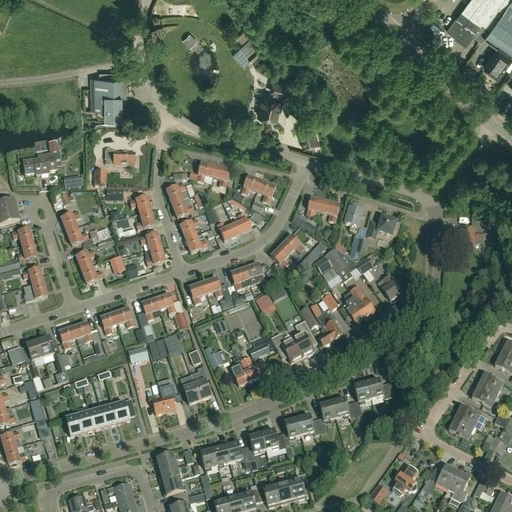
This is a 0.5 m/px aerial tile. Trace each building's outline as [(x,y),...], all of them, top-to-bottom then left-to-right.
[(511,57),(511,0),(470,0),(446,33),(465,46),(472,36),(481,42),(475,50),(481,53),(489,42),(498,48),(484,68),(497,78),(511,58),(511,57)] [(245,37),(252,32),(248,26),(241,32),(245,37)] [(239,48),(252,63),(253,62),(256,64),(262,59),(259,55),(262,52),(258,47),(257,47),(249,39),(239,48)] [(121,79),(91,80),(91,112),(105,112),(105,121),(121,121),(121,96),(121,79)] [(260,108),(258,117),(259,117),(259,118),(259,119),(260,120),(260,121),(261,121),(262,121),(262,122),(263,122),(264,122),(265,121),(266,121),(266,120),(267,120),(267,119),(275,121),(278,111),(279,111),(282,100),(283,96),(284,97),(287,85),(272,81),(268,93),(274,95),(273,98),(272,100),(262,97),(259,108),(260,108)] [(317,145),(312,128),(298,132),(304,149),(317,145)] [(57,174),(56,169),(61,168),(58,143),(48,144),(50,156),(46,156),(46,160),(23,163),(25,178),(40,176),(41,179),(49,178),(49,174),(56,173),(57,174)] [(109,167),(114,167),(114,168),(134,169),(134,165),(136,163),(136,160),(134,159),(134,156),(114,155),(114,153),(112,153),(112,152),(108,152),(107,153),(106,153),(105,162),(109,162),(109,167)] [(212,181),(215,169),(200,166),(198,177),(197,183),(203,185),(211,187),(212,181)] [(229,173),(215,169),(212,181),(220,182),(219,189),(225,190),(226,184),(229,173)] [(106,173),(88,173),(88,190),(106,190),(106,173)] [(257,195),(261,184),(247,179),(243,189),(241,195),(247,197),(249,191),(257,195)] [(65,191),(73,190),(71,180),(63,181),(65,191)] [(275,189),(261,184),(257,195),(265,198),(263,204),(268,206),(271,200),(275,189)] [(172,206),(182,202),(179,195),(185,192),(183,186),(177,189),(177,188),(166,192),(172,206)] [(123,191),(107,191),(107,203),(123,203),(123,191)] [(52,204),(55,213),(63,211),(61,207),(63,206),(64,209),(70,206),(69,204),(75,202),(72,194),(68,196),(67,192),(60,194),(61,198),(60,199),(59,194),(52,196),(55,203),(52,204)] [(198,195),(202,203),(205,204),(207,197),(198,195)] [(203,209),(197,196),(193,198),(199,211),(203,209)] [(140,216),(151,213),(147,199),(136,202),(130,204),(131,210),(137,208),(140,216)] [(0,216),(17,212),(14,201),(0,205),(0,216)] [(247,209),(231,201),(229,205),(244,213),(247,209)] [(322,216),(325,204),(310,201),(307,212),(308,212),(306,218),(312,219),(314,214),(322,216)] [(182,202),(172,206),(177,220),(188,216),(193,213),(191,208),(185,210),(182,202)] [(222,206),(229,220),(233,218),(226,204),(222,206)] [(263,208),(254,204),(251,210),(260,214),(263,208)] [(325,204),(322,216),(330,218),(329,224),(335,225),(336,219),(337,219),(339,208),(325,204)] [(193,213),(190,215),(191,218),(204,213),(203,209),(199,211),(193,213)] [(361,252),(364,241),(366,232),(358,230),(363,214),(350,210),(345,226),(351,228),(350,233),(356,235),(350,260),(356,264),(358,263),(361,252)] [(210,225),(218,222),(213,211),(205,214),(210,225)] [(0,227),(20,222),(17,212),(0,216),(0,227)] [(151,213),(140,216),(142,224),(136,226),(137,232),(144,230),(144,231),(155,228),(151,213)] [(66,234),(77,230),(74,222),(80,220),(77,214),(72,216),(61,220),(66,234)] [(233,227),(237,238),(251,231),(247,221),(246,221),(243,215),(238,218),(240,224),(233,227)] [(397,223),(381,218),(379,226),(371,224),(366,239),(374,242),(377,234),(392,239),(397,223)] [(185,241),(196,237),(193,230),(199,227),(196,222),(191,224),(190,223),(180,227),(185,241)] [(303,229),(314,236),(317,231),(306,224),(303,229)] [(458,249),(473,250),(473,245),(482,246),(483,236),(486,236),(487,225),(472,224),(472,230),(474,230),(474,232),(460,231),(458,249)] [(237,238),(233,227),(225,231),(223,225),(217,227),(219,233),(224,244),(237,238)] [(118,242),(131,238),(136,236),(135,231),(123,234),(122,230),(117,231),(116,227),(112,229),(113,232),(115,232),(118,242)] [(77,230),(66,234),(72,248),(82,244),(82,243),(88,241),(86,235),(80,238),(77,230)] [(84,249),(110,239),(107,230),(97,234),(96,232),(89,234),(91,241),(82,244),(84,249)] [(22,248),(33,245),(29,231),(18,234),(12,236),(13,242),(19,240),(22,248)] [(331,236),(327,231),(322,234),(327,240),(331,236)] [(213,235),(212,232),(205,235),(209,244),(217,240),(214,234),(213,235)] [(149,253),(161,250),(157,235),(145,238),(146,239),(140,241),(141,246),(147,245),(149,253)] [(131,238),(118,242),(116,243),(117,249),(137,244),(136,237),(131,238)] [(196,237),(185,241),(191,255),(201,251),(207,249),(205,243),(199,245),(196,237)] [(511,241),(506,237),(493,254),(501,260),(511,244),(511,241)] [(281,248),(289,256),(295,250),(300,255),(304,250),(300,246),(292,238),(281,248)] [(112,240),(97,245),(99,252),(114,247),(112,240)] [(347,250),(350,246),(342,240),(339,244),(347,250)] [(33,245),(22,248),(24,256),(18,258),(19,264),(25,262),(25,263),(37,260),(33,245)] [(132,246),(125,249),(129,256),(135,253),(132,246)] [(289,256),(281,248),(270,259),(278,267),(279,267),(283,271),(287,267),(283,262),(289,256)] [(161,250),(149,253),(144,254),(146,262),(146,263),(147,269),(153,267),(153,268),(165,264),(161,250)] [(356,264),(350,260),(336,251),(326,258),(337,275),(343,284),(352,279),(354,281),(361,277),(356,270),(355,268),(357,265),(356,264)] [(81,272),(92,268),(89,260),(95,258),(92,252),(87,255),(87,254),(76,258),(81,272)] [(304,262),(310,267),(318,259),(313,253),(304,262)] [(120,258),(113,261),(118,275),(125,272),(120,258)] [(332,270),(324,259),(314,266),(321,277),(332,270)] [(0,275),(17,271),(20,270),(17,261),(1,266),(0,260),(0,275)] [(367,261),(355,268),(356,270),(361,277),(373,269),(367,261)] [(258,266),(244,271),(250,288),(258,285),(264,283),(262,277),(258,266)] [(137,279),(133,267),(127,269),(131,281),(137,279)] [(92,268),(81,272),(86,286),(97,282),(103,280),(101,274),(95,276),(92,268)] [(32,288),(43,285),(39,270),(28,273),(28,274),(22,275),(24,281),(30,280),(32,288)] [(17,271),(0,275),(0,295),(6,294),(2,279),(18,275),(17,271)] [(250,288),(244,271),(230,276),(234,287),(234,286),(236,293),(242,291),(250,288)] [(342,283),(338,278),(337,278),(332,271),(322,278),(330,291),(342,283)] [(377,285),(390,303),(402,295),(394,283),(392,284),(388,278),(377,285)] [(203,285),(206,296),(214,293),(216,299),(222,297),(220,291),(221,291),(217,280),(203,285)] [(43,285),(32,288),(23,290),(25,298),(23,298),(25,305),(35,302),(47,299),(43,285)] [(206,296),(203,285),(189,290),(192,301),(193,301),(195,307),(201,305),(199,299),(206,296)] [(11,308),(21,306),(17,288),(8,290),(11,308)] [(270,297),(274,304),(286,296),(282,289),(270,297)] [(357,315),(362,323),(375,314),(366,302),(365,303),(361,297),(362,296),(357,289),(349,294),(354,302),(354,301),(358,308),(360,308),(362,311),(357,315)] [(230,297),(234,308),(244,305),(241,296),(238,297),(237,294),(230,297)] [(320,299),(330,314),(338,309),(328,294),(320,299)] [(255,302),(261,313),(273,306),(267,296),(255,302)] [(155,302),(159,313),(167,310),(169,316),(175,314),(173,308),(169,297),(155,302)] [(354,301),(354,302),(352,303),(356,309),(350,314),(349,312),(347,313),(348,315),(347,315),(356,327),(362,323),(357,315),(362,311),(360,308),(358,308),(354,301)] [(159,313),(155,302),(141,307),(145,318),(146,317),(147,323),(152,322),(153,321),(151,315),(159,313)] [(342,313),(349,310),(345,303),(338,306),(342,313)] [(213,316),(221,314),(219,308),(215,309),(215,307),(211,309),(213,316)] [(318,328),(308,310),(300,314),(310,332),(318,328)] [(128,311),(114,316),(118,327),(126,324),(128,330),(133,328),(132,322),(128,311)] [(118,327),(114,316),(100,321),(103,332),(104,332),(106,338),(112,336),(110,329),(118,327)] [(174,318),(179,332),(186,329),(182,316),(174,318)] [(326,320),(323,316),(317,320),(324,331),(321,332),(323,334),(324,337),(318,341),(323,349),(333,342),(329,335),(332,333),(328,327),(331,324),(328,320),(326,320)] [(329,335),(333,342),(334,342),(343,337),(334,324),(337,322),(332,316),(330,317),(329,316),(325,318),(324,316),(323,316),(326,320),(328,320),(331,324),(328,327),(332,333),(329,335)] [(154,322),(147,324),(150,333),(156,331),(154,322)] [(214,326),(218,336),(228,331),(225,322),(214,326)] [(300,338),(292,341),(302,360),(306,357),(308,359),(312,356),(312,354),(313,354),(307,342),(312,339),(304,324),(295,329),(300,338)] [(72,330),(76,341),(84,339),(86,344),(92,342),(90,337),(90,336),(86,326),(72,330)] [(76,341),(72,330),(58,335),(62,346),(64,352),(70,350),(68,344),(76,341)] [(248,330),(242,333),(246,340),(252,337),(248,330)] [(243,337),(241,331),(235,333),(238,339),(243,337)] [(302,360),(292,341),(285,345),(280,336),(271,341),(279,356),(284,354),(290,366),(302,360)] [(179,349),(176,337),(163,342),(167,353),(179,349)] [(37,343),(43,360),(54,356),(48,339),(37,343)] [(252,362),(270,355),(266,345),(270,343),(268,339),(252,346),(255,351),(249,353),(252,362)] [(101,344),(105,356),(111,354),(111,353),(117,351),(115,344),(109,346),(107,342),(101,344)] [(43,360),(37,343),(26,347),(31,364),(43,360)] [(148,346),(153,362),(167,359),(162,343),(148,346)] [(511,346),(507,344),(501,356),(511,361),(511,346)] [(94,348),(97,357),(103,355),(100,346),(94,348)] [(131,365),(149,361),(146,349),(128,353),(131,365)] [(64,352),(68,367),(75,365),(70,350),(64,352)] [(188,356),(193,368),(201,364),(197,353),(194,354),(193,351),(188,353),(189,356),(188,356)] [(14,354),(17,366),(25,364),(21,352),(14,354)] [(223,352),(207,359),(212,371),(213,371),(214,373),(220,371),(219,368),(228,364),(223,352)] [(511,361),(501,356),(495,369),(511,377),(511,361)] [(53,359),(59,378),(66,376),(60,357),(53,359)] [(244,362),(253,383),(267,377),(262,366),(253,370),(249,360),(244,362)] [(253,383),(244,362),(239,364),(235,366),(236,369),(231,372),(234,378),(239,389),(253,383)] [(32,381),(33,381),(39,379),(35,365),(28,368),(32,381)] [(190,378),(193,387),(199,404),(210,400),(204,383),(208,382),(203,370),(197,373),(198,375),(190,378)] [(478,389),(497,398),(503,385),(485,376),(478,389)] [(50,380),(43,382),(45,390),(53,388),(50,380)] [(366,386),(371,402),(383,399),(384,402),(390,400),(386,386),(380,388),(379,382),(378,382),(378,380),(372,382),(372,384),(366,386)] [(199,404),(193,387),(188,389),(186,381),(180,383),(189,407),(199,404)] [(358,404),(353,406),(356,419),(362,418),(358,405),(371,402),(366,386),(361,387),(360,385),(354,387),(354,389),(353,389),(358,404)] [(161,400),(166,415),(176,412),(174,404),(176,404),(173,389),(159,393),(161,400)] [(497,398),(478,389),(472,401),(491,410),(497,398)] [(46,404),(53,401),(50,394),(43,397),(46,404)] [(0,412),(5,412),(3,404),(9,402),(7,396),(1,398),(1,397),(0,397),(0,412)] [(161,400),(156,401),(155,397),(148,399),(150,405),(152,405),(155,418),(166,415),(161,400)] [(337,403),(333,405),(337,421),(349,418),(350,421),(356,419),(353,406),(346,407),(344,402),(343,400),(337,401),(337,403)] [(131,403),(112,408),(117,426),(129,423),(128,420),(135,418),(131,403)] [(337,421),(333,405),(326,406),(325,404),(319,406),(320,408),(319,408),(323,421),(317,423),(320,437),(327,435),(324,425),(337,421)] [(117,426),(112,408),(101,412),(106,429),(117,426)] [(461,408),(455,421),(474,430),(480,418),(461,408)] [(5,412),(0,412),(0,428),(9,426),(9,425),(15,424),(13,418),(7,420),(5,412)] [(106,429),(101,412),(89,415),(94,433),(106,429)] [(89,415),(78,418),(83,436),(94,433),(89,415)] [(499,415),(497,420),(508,426),(511,420),(499,415)] [(302,420),(297,421),(301,438),(314,435),(315,438),(320,437),(317,423),(311,424),(309,418),(308,416),(302,418),(302,420)] [(83,436),(78,418),(66,421),(71,439),(83,436)] [(508,426),(497,420),(494,425),(506,431),(508,426)] [(301,438),(297,421),(291,423),(290,421),(284,423),(285,424),(284,425),(287,435),(281,437),(284,451),(291,449),(289,442),(301,438)] [(474,430),(455,421),(449,433),(467,443),(474,430)] [(38,430),(47,428),(46,422),(37,424),(38,430)] [(267,434),(261,436),(265,453),(278,449),(279,453),(284,451),(281,437),(276,438),(274,433),(273,433),(273,431),(266,433),(267,434)] [(5,453),(16,450),(14,442),(20,440),(18,434),(12,436),(1,439),(5,453)] [(265,453),(261,436),(255,437),(255,436),(249,437),(249,439),(251,448),(245,450),(248,464),(255,462),(254,456),(265,453)] [(500,443),(501,441),(495,438),(491,446),(485,443),(482,450),(488,453),(484,461),(489,464),(493,454),(494,454),(500,443)] [(49,440),(43,441),(46,455),(52,453),(49,440)] [(505,445),(500,443),(494,454),(499,457),(505,445)] [(231,447),(225,449),(229,466),(242,462),(243,466),(248,464),(245,450),(239,451),(238,446),(237,446),(236,444),(230,445),(231,447)] [(214,452),(213,452),(217,469),(229,466),(225,449),(220,450),(219,448),(213,450),(214,452)] [(18,458),(16,450),(5,453),(9,468),(20,464),(26,462),(24,456),(18,458)] [(217,469),(213,452),(207,454),(206,452),(200,453),(201,455),(200,455),(205,473),(217,469)] [(184,454),(187,467),(193,465),(190,453),(184,454)] [(160,474),(176,470),(173,457),(156,462),(154,463),(156,469),(158,468),(160,474)] [(496,467),(506,472),(509,466),(499,461),(496,467)] [(448,493),(457,474),(445,468),(435,487),(448,493)] [(176,470),(160,474),(161,481),(159,481),(161,487),(180,482),(176,470)] [(409,494),(410,493),(411,494),(412,494),(413,494),(414,494),(414,493),(415,493),(415,492),(416,492),(416,491),(416,490),(416,489),(416,488),(415,488),(415,487),(414,487),(415,486),(412,483),(416,478),(407,471),(403,477),(401,476),(395,484),(392,488),(394,490),(393,491),(402,497),(405,492),(409,494)] [(426,472),(421,479),(426,482),(431,475),(426,472)] [(469,480),(457,474),(448,493),(453,496),(451,500),(458,504),(463,503),(466,498),(462,495),(469,480)] [(204,491),(210,489),(206,477),(200,478),(204,491)] [(309,492),(305,478),(292,481),(293,484),(300,482),(303,493),(309,492)] [(473,498),(476,499),(479,500),(488,480),(483,478),(473,498)] [(183,494),(180,482),(161,487),(163,487),(165,493),(162,493),(164,499),(166,499),(172,498),(174,504),(188,500),(191,499),(189,493),(183,494)] [(293,484),(287,485),(292,502),(298,501),(299,502),(305,501),(304,499),(305,499),(303,493),(300,482),(293,484)] [(430,497),(436,487),(430,484),(425,494),(430,497)] [(92,493),(101,490),(100,485),(90,487),(92,493)] [(292,502),(287,485),(275,489),(280,507),(287,506),(286,504),(292,502)] [(117,505),(133,501),(129,487),(114,491),(114,490),(107,492),(108,496),(114,494),(117,504),(117,505)] [(378,507),(387,495),(377,488),(368,500),(378,507)] [(213,501),(210,489),(204,491),(206,502),(213,501)] [(280,507),(275,489),(263,492),(262,489),(256,490),(260,504),(265,503),(267,509),(268,509),(268,511),(274,509),(274,507),(280,506),(280,507)] [(251,495),(238,499),(241,511),(255,511),(254,506),(260,504),(256,490),(250,492),(251,495)] [(109,504),(106,492),(100,493),(103,505),(109,504)] [(490,507),(494,508),(501,511),(511,511),(511,501),(500,496),(496,494),(490,507)] [(204,502),(202,496),(195,498),(197,504),(204,502)] [(465,511),(472,500),(466,498),(459,511),(465,511)] [(472,500),(465,511),(501,511),(494,508),(492,511),(471,511),(473,510),(471,509),(476,499),(473,498),(472,500)] [(93,511),(93,508),(87,509),(84,499),(68,503),(70,511),(93,511)] [(241,511),(238,499),(226,502),(228,511),(241,511)] [(188,500),(174,504),(175,509),(169,511),(170,511),(168,511),(167,511),(190,511),(191,511),(189,506),(188,500)] [(117,505),(117,504),(111,505),(104,507),(105,511),(118,508),(119,511),(135,511),(133,501),(117,505)] [(228,511),(226,502),(216,505),(213,505),(215,511),(228,511)]
